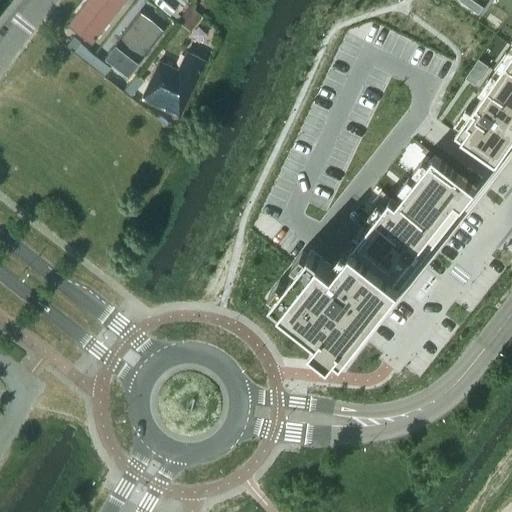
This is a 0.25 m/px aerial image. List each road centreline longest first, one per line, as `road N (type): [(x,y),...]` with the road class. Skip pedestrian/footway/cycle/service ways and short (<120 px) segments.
road 1 (residential): [(511,197),(390,367)]
road 2 (residential): [(163,359),(0,234)]
road 3 (residential): [(0,276),(139,388)]
road 4 (tertiary): [(511,314),(448,395),(384,423)]
road 5 (tertiary): [(234,426),(317,435),(384,423)]
road 6 (tertiary): [(384,423),(239,393)]
